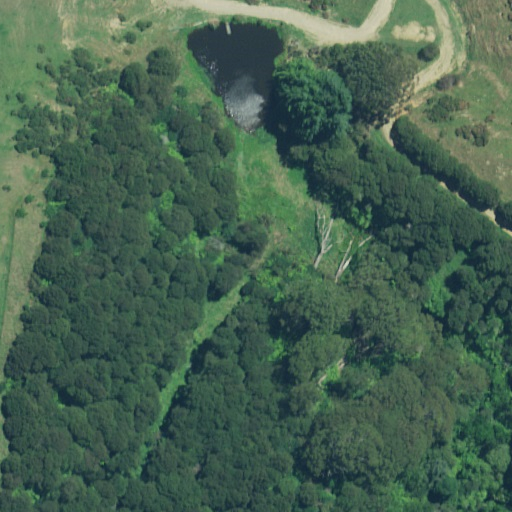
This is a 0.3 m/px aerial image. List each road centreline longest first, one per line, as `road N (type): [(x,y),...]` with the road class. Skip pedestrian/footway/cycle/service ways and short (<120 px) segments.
road 1 (track): [(511,217),(413,154),(387,128),(446,54),(450,32),(434,0)]
road 2 (track): [(390,0),(386,29),(357,34),(196,0)]
